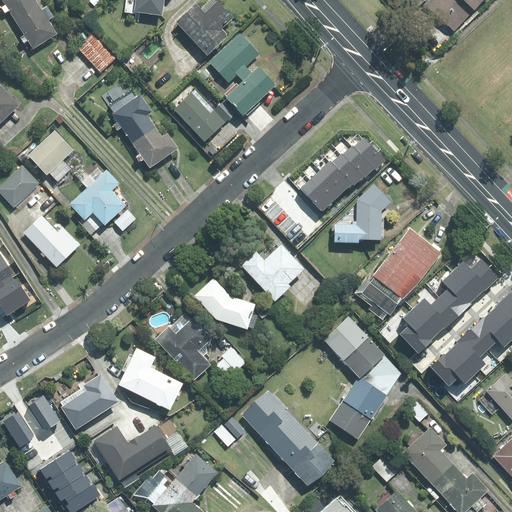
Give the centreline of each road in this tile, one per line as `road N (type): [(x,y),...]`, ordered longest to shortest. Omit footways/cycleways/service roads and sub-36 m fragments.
road 1 (residential): [(0,371),(119,288),(362,61)]
road 2 (secondary): [(362,61),(511,220)]
